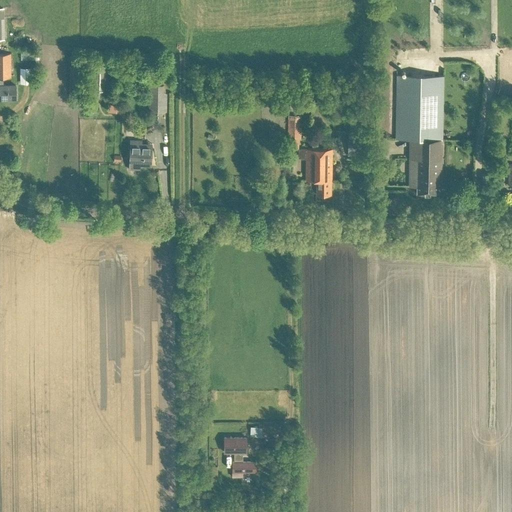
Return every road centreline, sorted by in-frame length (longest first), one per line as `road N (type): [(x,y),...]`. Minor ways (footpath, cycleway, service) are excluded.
road 1 (tertiary): [(0,194),(72,213),(511,235)]
road 2 (track): [(285,221),(291,410),(277,429)]
